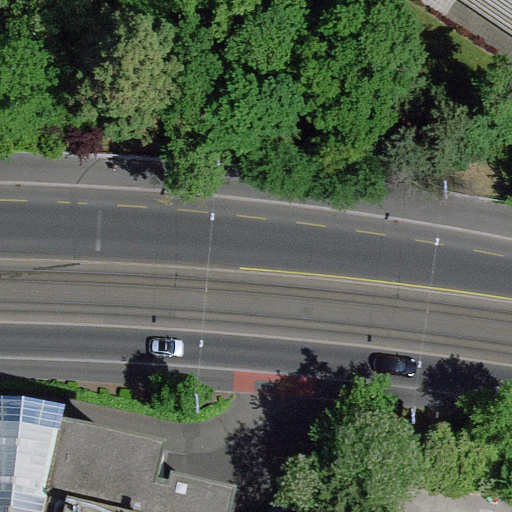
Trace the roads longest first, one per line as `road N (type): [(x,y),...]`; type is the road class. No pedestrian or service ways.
road 1 (secondary): [(511,277),(176,232),(0,224)]
road 2 (secondary): [(0,340),(390,366),(511,384)]
